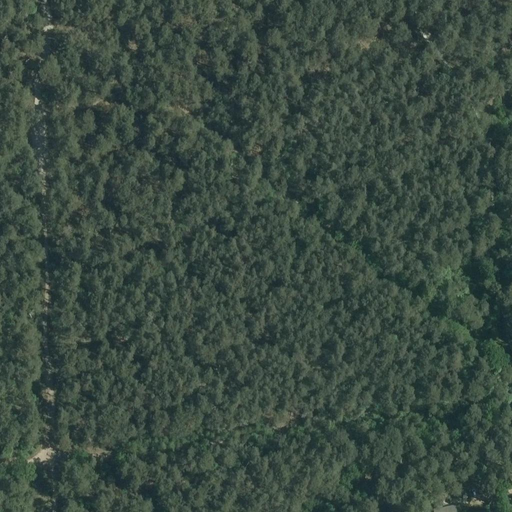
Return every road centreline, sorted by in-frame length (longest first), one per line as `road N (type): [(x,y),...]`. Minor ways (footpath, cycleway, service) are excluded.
road 1 (track): [(51,461),(511,418)]
road 2 (track): [(51,461),(36,110),(46,0)]
